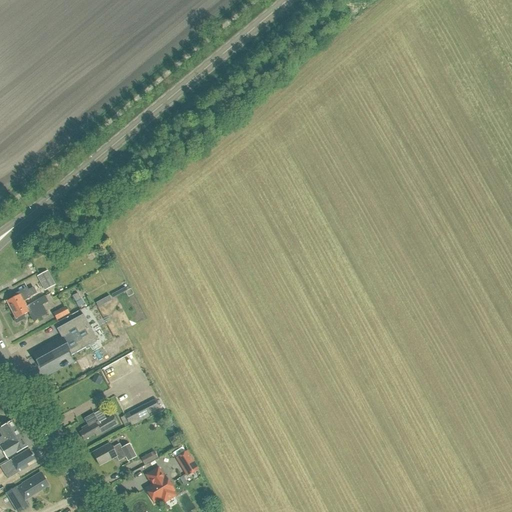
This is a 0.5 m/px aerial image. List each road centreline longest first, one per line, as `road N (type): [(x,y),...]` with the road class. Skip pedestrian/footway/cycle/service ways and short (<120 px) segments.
road 1 (tertiary): [(9,231),(288,0)]
road 2 (tertiary): [(96,511),(0,349)]
